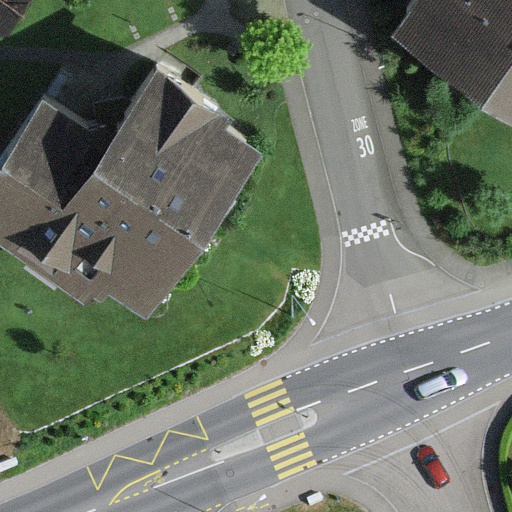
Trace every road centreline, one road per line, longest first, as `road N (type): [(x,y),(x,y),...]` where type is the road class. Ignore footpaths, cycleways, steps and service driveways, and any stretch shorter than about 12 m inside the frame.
road 1 (residential): [(325,0),(397,386)]
road 2 (secondary): [(397,386),(71,511)]
road 3 (secondary): [(511,342),(397,386)]
